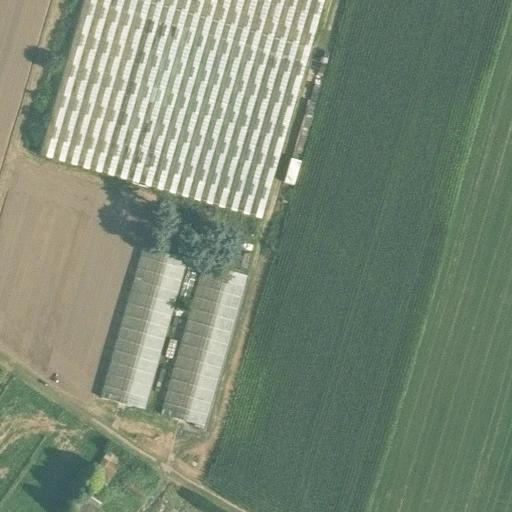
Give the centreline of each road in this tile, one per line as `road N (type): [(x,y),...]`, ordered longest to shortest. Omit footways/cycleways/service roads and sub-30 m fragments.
road 1 (track): [(223,511),(0,367)]
road 2 (track): [(338,0),(300,140)]
